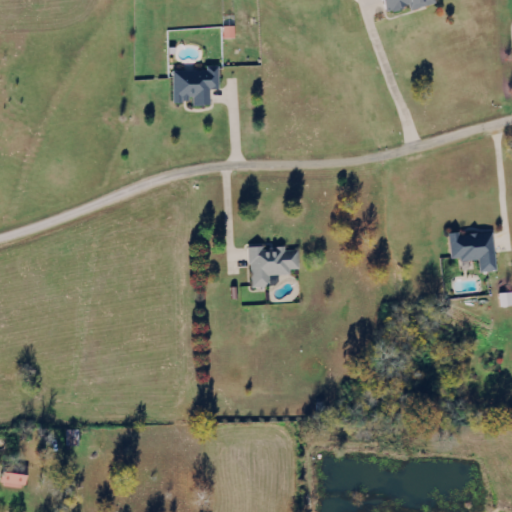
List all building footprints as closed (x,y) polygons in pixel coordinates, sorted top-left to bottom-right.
[(388,0),(392,13),(415,8),(415,10),(441,5),(439,0),(388,0)] [(178,103),(197,103),(197,106),(215,106),(214,89),(223,89),(223,69),(178,70),(178,103)] [(500,271),(496,231),(454,235),(456,262),(483,259),(485,273),(500,271)] [(255,289),(274,288),(274,276),(295,275),(295,271),(303,270),(302,251),(290,251),(290,247),(253,249),(255,289)] [(511,306),(511,293),(503,294),(505,307),(511,306)] [(7,486),(31,490),(33,476),(9,472),(7,486)]
